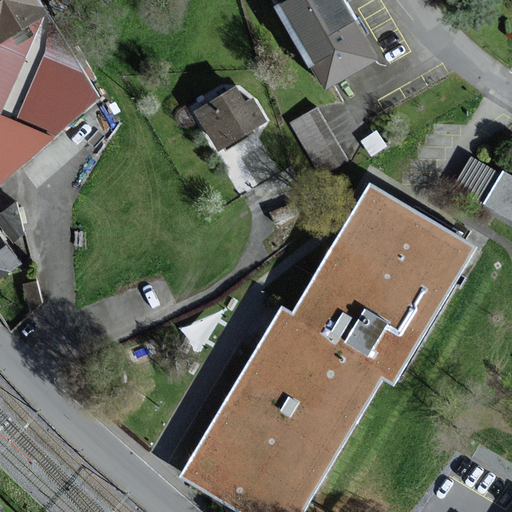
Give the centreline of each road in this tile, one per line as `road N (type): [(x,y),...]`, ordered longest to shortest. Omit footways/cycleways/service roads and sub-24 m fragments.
road 1 (unclassified): [(0,344),(174,511)]
road 2 (residential): [(406,0),(445,42),(511,92)]
